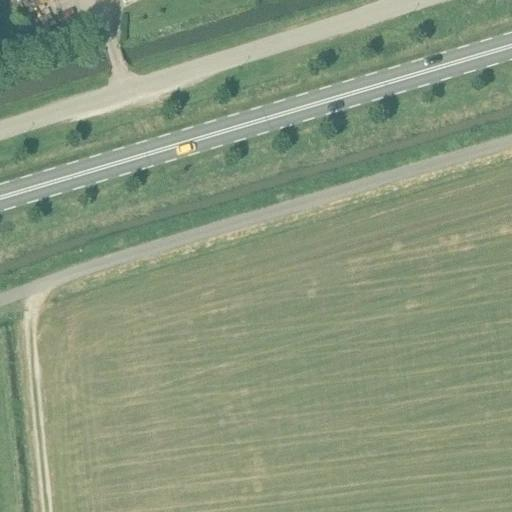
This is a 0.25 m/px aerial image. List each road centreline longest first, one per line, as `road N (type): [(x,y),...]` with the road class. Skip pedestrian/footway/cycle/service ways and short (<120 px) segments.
road 1 (unclassified): [(0,307),(511,149)]
road 2 (primary): [(0,195),(511,40)]
road 3 (unclassified): [(0,127),(415,0)]
